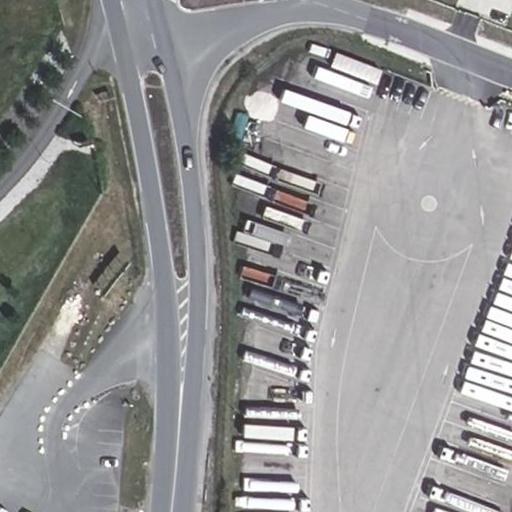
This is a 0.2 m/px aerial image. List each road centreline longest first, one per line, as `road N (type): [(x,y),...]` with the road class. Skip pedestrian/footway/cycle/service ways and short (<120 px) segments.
road 1 (secondary): [(144,47),(173,182),(182,276),(185,398),(174,511)]
road 2 (unknown): [(457,102),(361,511)]
road 3 (residential): [(316,0),(511,68)]
road 4 (unknown): [(33,454),(49,415),(79,386),(183,327)]
road 5 (residential): [(144,47),(289,0)]
